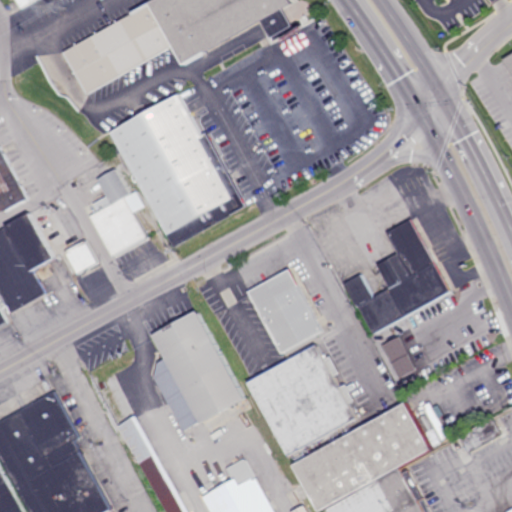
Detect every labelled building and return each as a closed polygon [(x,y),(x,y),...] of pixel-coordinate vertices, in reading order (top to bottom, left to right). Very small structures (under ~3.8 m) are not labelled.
[(38,0),(24,8),(19,0),(38,0)] [(269,40),(259,22),(184,64),(173,45),(87,93),(64,52),(156,0),(291,0),(293,3),(281,10),(291,28),(269,40)] [(232,184),(235,182),(248,208),(176,248),(113,131),(182,93),(232,184)] [(0,218),(0,149),(7,146),(36,199),(0,218)] [(120,170),(133,195),(139,191),(148,207),(135,214),(147,237),(114,255),(93,215),(100,212),(95,203),(109,196),(101,180),(120,170)] [(16,316),(8,303),(3,306),(14,324),(0,332),(0,292),(3,291),(0,285),(0,232),(34,212),(61,259),(38,272),(51,296),(16,316)] [(378,334),(363,306),(361,308),(348,284),(365,274),(378,298),(395,288),(383,265),(402,254),(391,232),(416,219),(455,292),(378,334)] [(84,274),(72,251),(92,240),(104,263),(84,274)] [(286,354),(252,292),(292,270),(326,332),(286,354)] [(255,411),(212,435),(205,423),(187,433),(157,377),(161,362),(169,358),(166,353),(164,355),(162,350),(163,349),(156,336),(201,311),(255,411)] [(293,459),(251,384),(320,345),(362,420),(293,459)] [(117,509),(114,511),(34,511),(5,457),(1,459),(30,511),(0,511),(0,427),(61,394),(86,440),(81,443),(117,509)] [(420,419),(428,415),(437,430),(435,431),(442,444),(437,447),(429,433),(427,435),(437,452),(404,470),(427,511),(332,511),(331,510),(327,511),(322,511),(298,467),(412,404),(420,419)] [(436,409),(441,406),(446,415),(442,418),(452,438),(445,441),(427,407),(433,404),(436,409)] [(189,511),(169,511),(123,426),(139,418),(189,511)] [(507,436),(475,455),(465,437),(497,419),(507,436)] [(214,511),(206,498),(236,480),(230,469),(254,455),(266,475),(260,478),(279,511),(214,511)]
